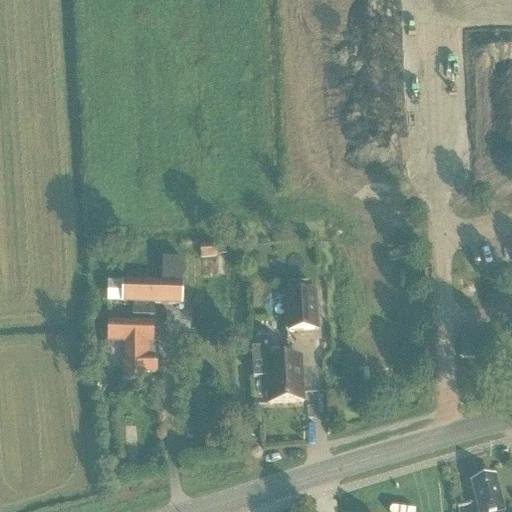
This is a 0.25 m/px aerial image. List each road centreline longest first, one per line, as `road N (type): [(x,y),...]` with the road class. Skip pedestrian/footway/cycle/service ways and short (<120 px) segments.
road 1 (residential): [(453,433),(434,4),(511,3)]
road 2 (secondary): [(192,511),(453,433)]
